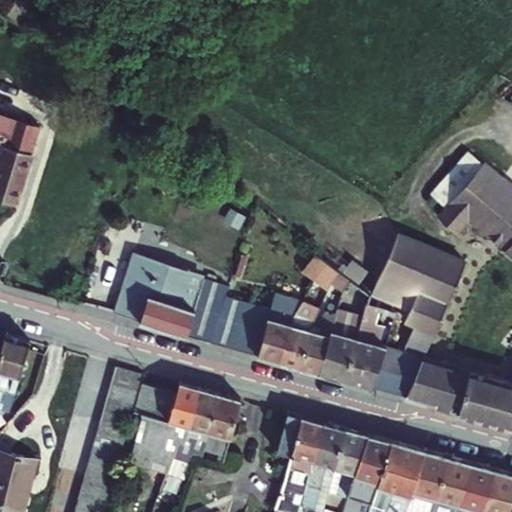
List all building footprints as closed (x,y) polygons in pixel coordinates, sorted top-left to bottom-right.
[(0,199),(7,202),(25,151),(34,124),(0,112),(0,199)] [(511,367),(508,380),(434,360),(422,402),(488,421),(505,426),(511,406),(511,190),(471,156),(440,194),(448,201),(437,215),(454,229),(465,215),(511,255),(511,367)] [(398,349),(380,344),(368,387),(403,397),(417,355),(456,261),(394,233),(369,295),(405,311),(400,321),(408,325),(398,349)] [(135,319),(152,264),(179,272),(181,266),(128,251),(110,312),(135,319)] [(305,264),(319,274),(326,264),(323,261),(313,253),(305,264)] [(152,264),(135,319),(183,333),(185,324),(203,329),(215,289),(198,284),(199,280),(196,278),(188,306),(170,301),(179,272),(152,264)] [(331,283),(338,273),(326,264),(319,274),(331,283)] [(196,278),(179,272),(170,301),(188,306),(196,278)] [(349,281),(338,273),(331,283),(341,291),(349,281)] [(185,324),(183,333),(205,339),(216,306),(224,284),(196,276),(196,278),(199,280),(198,284),(215,289),(203,329),(185,324)] [(286,324),(272,359),(291,364),(305,328),(316,309),(302,302),(286,324)] [(362,303),(359,314),(341,379),(368,387),(380,344),(363,340),(372,306),(362,303)] [(205,339),(254,353),(263,320),(216,306),(205,339)] [(341,379),(359,314),(333,307),(332,311),(316,371),(341,379)] [(305,328),(291,364),(297,366),(316,371),(332,311),(321,308),(315,332),(305,328)] [(264,317),(263,320),(254,353),(272,359),(286,324),(264,317)] [(0,334),(0,406),(6,408),(25,339),(1,332),(0,334)] [(434,360),(417,355),(403,397),(422,402),(434,360)] [(137,375),(110,367),(69,511),(99,511),(125,416),(134,383),(135,380),(137,375)] [(139,461),(161,389),(135,380),(134,383),(125,416),(140,420),(135,434),(128,458),(139,461)] [(171,392),(161,389),(139,461),(163,469),(165,465),(175,435),(179,437),(194,386),(175,381),(171,392)] [(214,392),(194,386),(179,437),(175,435),(165,465),(183,471),(186,460),(191,446),(197,448),(214,392)] [(214,392),(197,448),(221,455),(237,398),(214,392)] [(269,506),(288,511),(290,511),(304,473),(319,421),(281,411),(269,450),(285,454),(280,473),(269,506)] [(304,473),(290,511),(307,511),(315,488),(323,490),(341,428),(319,421),(304,473)] [(323,490),(344,496),(363,434),(341,428),(323,490)] [(365,511),(386,441),(363,434),(344,496),(342,504),(338,511),(365,511)] [(402,511),(419,450),(386,441),(365,511),(402,511)] [(16,511),(32,457),(0,447),(0,511),(16,511)] [(428,511),(433,498),(444,457),(427,452),(419,450),(402,511),(428,511)] [(451,511),(466,463),(444,457),(433,498),(428,511),(451,511)] [(475,511),(476,511),(488,469),(466,463),(451,511),(475,511)] [(511,475),(488,469),(476,511),(475,511),(502,511),(511,485),(511,475)]
